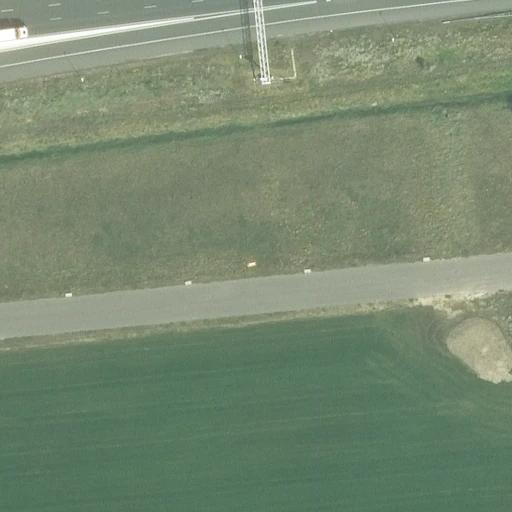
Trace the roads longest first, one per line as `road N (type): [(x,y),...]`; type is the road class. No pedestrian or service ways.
road 1 (unclassified): [(511,269),(0,321)]
road 2 (motorway): [(0,57),(233,0)]
road 3 (motorway): [(0,18),(152,0)]
